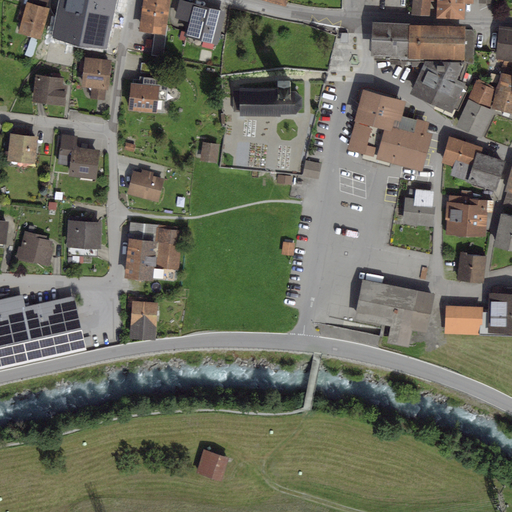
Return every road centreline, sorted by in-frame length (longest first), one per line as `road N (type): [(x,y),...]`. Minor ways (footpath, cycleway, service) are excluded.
road 1 (track): [(306,409),(166,410),(0,447)]
road 2 (tertiary): [(0,377),(163,344),(302,342)]
road 3 (residential): [(365,70),(347,90),(302,342)]
road 4 (residential): [(112,127),(115,275),(98,283),(0,276)]
road 5 (tertiary): [(302,342),(390,359),(511,406)]
road 6 (track): [(366,511),(282,488),(266,473),(306,409)]
road 7 (unclassified): [(511,151),(462,133),(365,70)]
road 8 (residential): [(356,18),(511,23)]
road 9 (residential): [(131,0),(112,127)]
